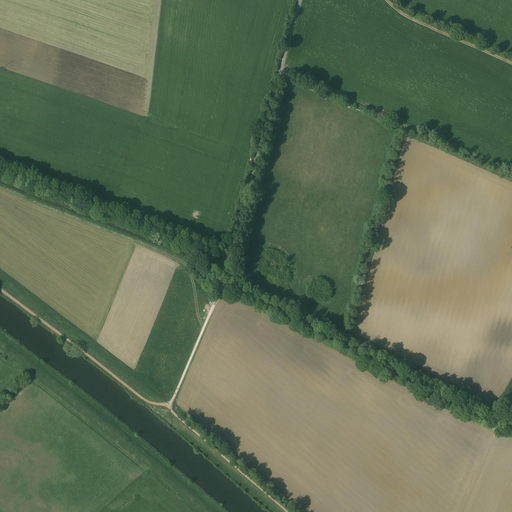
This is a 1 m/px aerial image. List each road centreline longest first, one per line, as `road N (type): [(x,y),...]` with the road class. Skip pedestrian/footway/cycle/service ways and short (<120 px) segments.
road 1 (residential): [(511,427),(475,419),(221,283),(297,0)]
road 2 (track): [(228,254),(0,168)]
